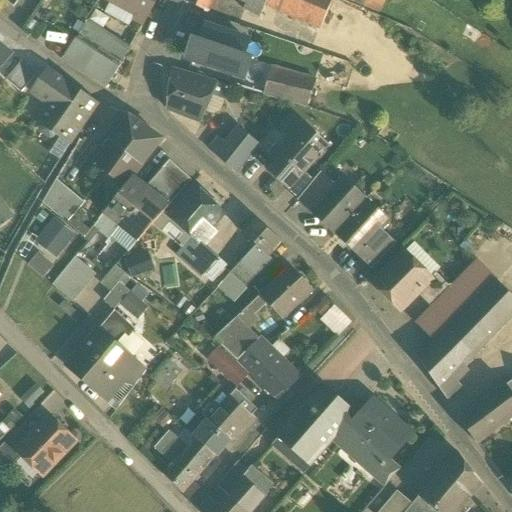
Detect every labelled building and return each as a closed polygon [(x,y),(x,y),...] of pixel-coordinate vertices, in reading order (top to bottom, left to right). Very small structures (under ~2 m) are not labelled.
[(111,0),(111,1),(135,14),(145,20),(156,0),(111,0)] [(187,0),(208,9),(212,0),(239,0),(247,3),(247,0),(187,0)] [(260,18),(265,7),(268,0),(247,0),(247,3),(244,11),(260,18)] [(268,0),(265,7),(319,31),(331,0),(268,0)] [(350,0),(351,2),(369,10),(379,12),(385,0),(350,0)] [(128,26),(131,20),(135,14),(111,1),(104,13),(128,26)] [(145,20),(135,14),(131,20),(142,27),(145,20)] [(62,60),(105,89),(120,65),(129,49),(84,22),(62,60)] [(243,78),(250,60),(242,57),(248,41),(207,27),(201,43),(194,41),(188,59),(243,78)] [(0,48),(0,67),(9,56),(0,48)] [(21,61),(6,80),(22,93),(37,74),(21,61)] [(264,95),(298,105),(306,77),(272,68),(264,95)] [(167,110),(200,122),(204,111),(211,94),(216,83),(172,70),(167,110)] [(65,80),(64,81),(50,71),(41,82),(35,91),(50,101),(36,121),(52,131),(65,139),(71,143),(89,117),(98,103),(65,80)] [(315,80),(306,77),(298,105),(307,107),(315,80)] [(211,94),(224,99),(229,89),(216,83),(211,94)] [(225,100),(224,99),(211,94),(204,111),(218,117),(225,100)] [(129,117),(111,141),(142,165),(162,139),(129,117)] [(209,150),(236,172),(257,146),(258,144),(239,128),(226,144),(218,138),(209,150)] [(305,128),(291,143),(312,162),(326,147),(305,128)] [(47,140),(60,148),(65,139),(52,131),(47,140)] [(102,170),(125,187),(132,178),(142,165),(111,141),(90,169),(99,175),(102,170)] [(303,171),(312,162),(291,143),(267,169),(285,186),(287,188),(303,171)] [(169,163),(146,189),(169,207),(190,182),(169,163)] [(284,188),(298,200),(314,181),(303,171),(287,188),(285,186),(284,188)] [(320,173),(314,181),(298,200),(297,201),(311,213),(335,186),(320,173)] [(125,187),(105,213),(120,225),(146,189),(132,178),(125,187)] [(343,178),(339,182),(350,192),(354,188),(343,178)] [(42,203),(67,224),(85,204),(56,180),(42,203)] [(322,223),(334,235),(367,199),(354,188),(350,192),(339,182),(335,186),(311,213),(312,214),(316,210),(326,219),(322,223)] [(199,241),(204,245),(216,232),(211,228),(223,215),(191,184),(164,213),(192,236),(198,242),(199,241)] [(139,240),(169,207),(146,189),(120,225),(139,240)] [(0,193),(0,224),(15,214),(0,193)] [(379,211),(367,199),(334,235),(358,257),(382,230),(386,225),(375,215),(379,211)] [(375,215),(386,225),(390,221),(379,211),(375,215)] [(110,238),(120,225),(105,213),(104,213),(94,226),(110,238)] [(74,234),(53,218),(35,240),(56,257),(74,234)] [(241,262),(256,275),(272,259),(269,257),(283,242),(254,218),(241,232),(256,246),(241,262)] [(128,252),(139,240),(120,225),(110,238),(128,252)] [(84,239),(89,243),(96,234),(91,230),(84,239)] [(358,257),(372,269),(396,244),(382,230),(358,257)] [(176,255),(201,277),(203,276),(219,258),(204,245),(199,241),(198,242),(192,236),(176,255)] [(416,242),(405,253),(431,279),(436,273),(442,268),(416,242)] [(147,249),(125,260),(132,277),(155,267),(147,249)] [(393,300),(402,309),(418,294),(432,280),(431,279),(405,253),(374,284),(392,302),(393,300)] [(53,286),(71,301),(94,272),(75,257),(53,286)] [(230,267),(219,258),(203,276),(213,285),(230,267)] [(415,323),(436,343),(451,328),(497,281),(477,261),(451,288),(431,308),(431,307),(415,323)] [(230,273),(245,287),(256,275),(241,262),(230,273)] [(267,304),(282,321),(314,291),(291,267),(260,297),(267,304)] [(431,307),(431,308),(451,288),(436,273),(431,279),(432,280),(418,294),(431,307)] [(104,298),(113,308),(120,301),(137,318),(148,308),(122,280),(104,298)] [(511,295),(497,281),(451,328),(473,356),(511,315),(511,295)] [(235,320),(247,331),(259,319),(255,315),(267,304),(260,297),(235,320)] [(320,321),(337,337),(351,323),(334,306),(320,321)] [(98,330),(117,346),(124,337),(127,339),(135,330),(115,311),(98,330)] [(215,338),(238,361),(257,341),(247,331),(235,320),(215,338)] [(451,377),(473,356),(451,328),(436,343),(419,360),(440,389),(451,377)] [(70,364),(103,392),(119,373),(132,359),(117,346),(98,330),(70,364)] [(238,361),(248,371),(270,348),(267,345),(260,338),(257,341),(238,361)] [(216,367),(226,356),(217,348),(207,359),(216,367)] [(299,377),(270,348),(248,371),(277,399),(299,377)] [(17,356),(1,373),(18,388),(34,372),(17,356)] [(216,367),(237,386),(247,376),(226,356),(216,367)] [(119,373),(135,386),(138,382),(146,371),(132,359),(119,373)] [(154,381),(166,392),(182,372),(170,361),(154,381)] [(119,373),(103,392),(119,406),(135,386),(119,373)] [(440,389),(446,399),(460,387),(451,377),(440,389)] [(460,420),(477,443),(511,417),(511,392),(507,386),(460,420)] [(335,433),(340,438),(346,432),(365,410),(356,401),(349,409),(342,404),(323,387),(278,437),(308,463),(335,433)] [(236,390),(230,396),(249,413),(254,408),(236,390)] [(220,406),(208,421),(230,440),(251,416),(249,413),(230,396),(220,406)] [(349,396),(342,404),(349,409),(356,401),(349,396)] [(176,398),(169,408),(187,422),(195,413),(176,398)] [(365,410),(346,432),(362,446),(364,444),(385,462),(383,465),(384,466),(389,460),(412,434),(411,433),(409,435),(388,417),(390,415),(374,400),(365,410)] [(202,415),(208,421),(220,406),(214,401),(202,415)] [(202,415),(199,413),(186,429),(195,437),(208,421),(202,415)] [(411,433),(390,415),(388,417),(409,435),(411,433)] [(22,456),(43,475),(75,442),(49,417),(29,438),(17,451),(18,452),(22,456)] [(216,456),(230,440),(208,421),(195,437),(216,456)] [(0,447),(0,461),(5,466),(18,452),(17,451),(29,438),(19,428),(0,447)] [(154,448),(172,463),(186,447),(169,432),(154,448)] [(375,476),(384,466),(383,465),(385,462),(364,444),(362,446),(346,432),(340,438),(337,442),(374,475),(375,476)] [(335,433),(308,463),(311,466),(334,440),(337,442),(340,438),(335,433)] [(193,482),(216,456),(195,437),(186,447),(172,463),(163,474),(188,499),(199,487),(193,482)] [(8,469),(22,456),(18,452),(5,466),(8,469)] [(457,453),(418,497),(436,511),(458,511),(481,484),(457,453)] [(373,477),(385,488),(400,470),(389,460),(384,466),(375,476),(374,475),(373,477)] [(217,487),(227,495),(242,477),(243,478),(248,471),(238,463),(217,487)] [(243,478),(264,496),(274,485),(252,466),(248,471),(243,478)] [(227,495),(226,496),(245,511),(250,511),(264,496),(243,478),(242,477),(227,495)] [(399,493),(381,511),(405,511),(412,504),(399,493)] [(245,511),(226,496),(217,507),(212,511),(245,511)] [(436,511),(418,497),(412,504),(405,511),(436,511)] [(198,509),(200,511),(212,511),(217,507),(208,498),(198,509)]
